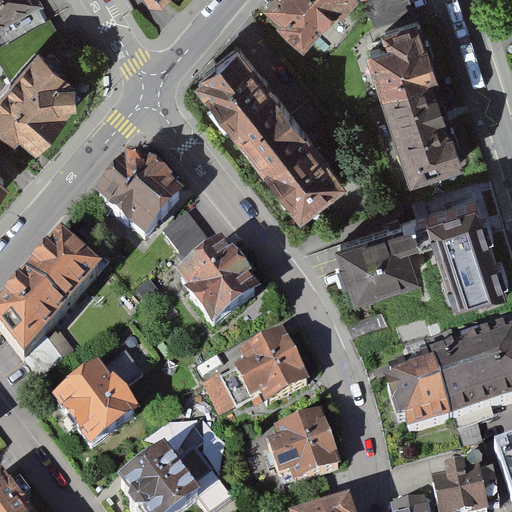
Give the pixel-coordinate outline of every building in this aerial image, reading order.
[(0,0),(0,21),(36,0),(0,0)] [(263,0),(280,13),(276,18),(303,42),(338,2),(342,5),(346,0),(263,0)] [(382,43),(362,49),(405,182),(456,165),(428,79),(436,76),(416,17),(377,30),(382,43)] [(239,42),(194,77),(301,211),(345,175),(239,42)] [(83,88),(33,47),(0,86),(0,132),(27,155),(83,88)] [(183,200),(129,156),(89,204),(142,249),(183,200)] [(425,217),(456,318),(507,301),(477,200),(425,217)] [(410,216),(328,245),(348,303),(416,280),(403,244),(418,238),(410,216)] [(191,269),(215,251),(189,218),(165,237),(191,269)] [(99,279),(55,240),(0,305),(0,346),(16,370),(99,279)] [(191,269),(174,280),(210,331),(262,295),(226,244),(215,251),(191,269)] [(511,336),(511,333),(431,357),(451,423),(511,404),(511,336)] [(308,388),(282,334),(234,357),(242,374),(222,384),(236,412),(253,403),(258,413),(308,388)] [(451,423),(431,357),(386,371),(391,385),(385,387),(397,427),(403,426),(406,437),(451,423)] [(96,370),(47,407),(85,458),(134,421),(96,370)] [(338,472),(318,415),(268,433),(273,445),(264,448),(275,478),(285,474),(290,489),(338,472)] [(511,440),(485,450),(506,510),(511,507),(511,440)] [(162,455),(111,491),(126,511),(181,511),(195,502),(162,455)] [(445,486),(431,489),(436,511),(483,511),(476,479),(462,482),(460,474),(443,478),(445,486)] [(21,511),(0,482),(0,481),(0,511),(21,511)] [(219,509),(232,501),(223,486),(210,494),(219,509)] [(425,511),(423,501),(388,509),(388,511),(425,511)]
